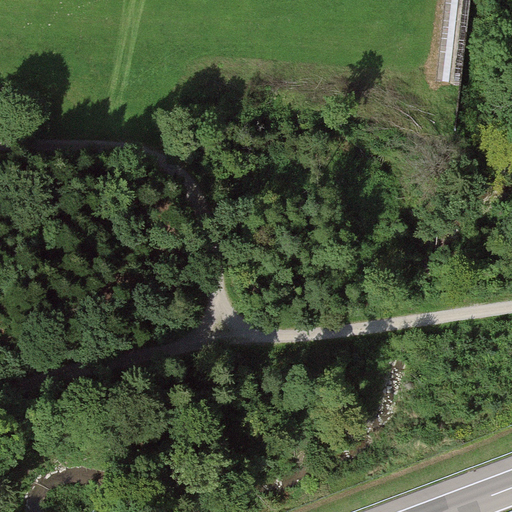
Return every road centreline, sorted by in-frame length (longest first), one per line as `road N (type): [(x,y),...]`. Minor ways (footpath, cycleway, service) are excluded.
road 1 (track): [(0,400),(225,342),(511,307)]
road 2 (track): [(225,342),(223,277),(207,212),(175,163),(97,145),(0,146)]
